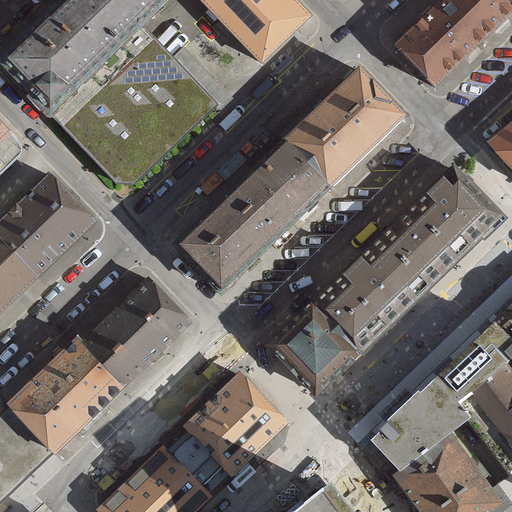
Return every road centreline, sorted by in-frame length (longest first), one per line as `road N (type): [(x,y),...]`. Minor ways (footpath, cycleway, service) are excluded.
road 1 (residential): [(446,129),(230,333)]
road 2 (residential): [(134,234),(349,31)]
road 3 (residential): [(65,494),(230,333)]
road 4 (unclassified): [(134,234),(0,93)]
road 5 (residential): [(0,362),(134,234)]
road 6 (unclassified): [(230,333),(134,234)]
road 7 (unclassified): [(349,31),(446,129)]
